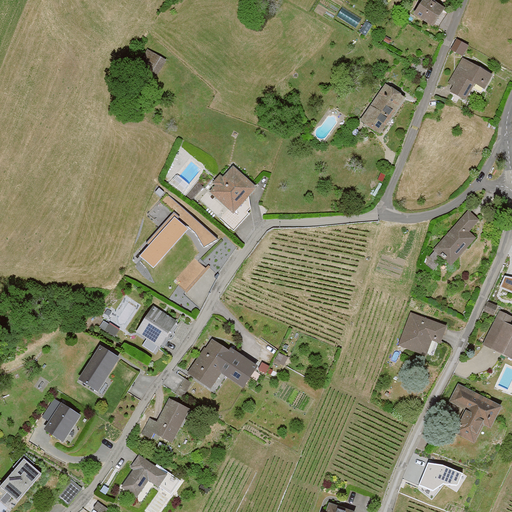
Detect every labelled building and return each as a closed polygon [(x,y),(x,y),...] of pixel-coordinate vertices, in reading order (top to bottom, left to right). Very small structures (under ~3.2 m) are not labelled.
[(445,8),(432,0),(422,0),(413,14),(433,26),(445,8)] [(463,54),(468,45),(457,40),(453,49),(463,54)] [(147,49),(139,65),(159,74),(166,58),(147,49)] [(493,75),(462,57),(448,82),(453,85),(450,91),(465,100),(475,83),(484,89),(493,75)] [(405,97),(386,84),(361,120),(380,133),(405,97)] [(260,189),(236,164),(201,197),(234,232),(258,209),(249,199),(260,189)] [(220,239),(166,193),(148,214),(160,224),(135,252),(198,306),(223,277),(203,259),(220,239)] [(483,220),(472,210),(436,248),(455,265),(479,239),(472,232),(483,220)] [(511,277),(504,276),(499,287),(511,292),(511,277)] [(180,322),(153,305),(137,331),(163,348),(180,322)] [(448,325),(411,312),(400,345),(437,357),(448,325)] [(511,317),(500,312),(485,343),(511,355),(511,317)] [(105,319),(100,326),(116,336),(120,329),(105,319)] [(256,367),(213,338),(189,374),(214,390),(226,372),(245,385),(256,367)] [(102,344),(79,382),(103,396),(125,358),(102,344)] [(508,408),(460,382),(449,404),(467,414),(457,432),(477,443),(487,425),(496,430),(508,408)] [(149,417),(141,432),(152,438),(155,432),(175,443),(193,410),(171,399),(158,422),(149,417)] [(64,401),(46,428),(69,443),(87,415),(64,401)] [(25,455),(0,483),(0,497),(16,511),(47,475),(25,455)] [(140,455),(132,467),(136,470),(124,488),(141,500),(153,483),(161,488),(170,476),(140,455)] [(444,464),(423,457),(414,481),(407,479),(404,488),(432,498),(444,464)] [(368,511),(373,496),(359,492),(354,509),(365,511),(368,511)]
